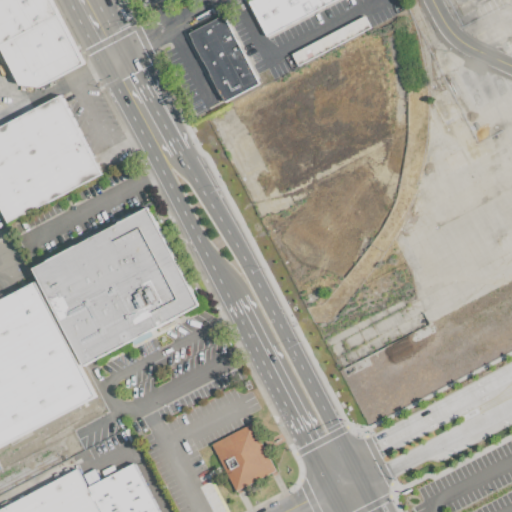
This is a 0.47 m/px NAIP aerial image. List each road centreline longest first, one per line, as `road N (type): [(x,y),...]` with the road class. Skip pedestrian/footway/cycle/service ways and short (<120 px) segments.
road 1 (tertiary): [(358,473),(186,158)]
road 2 (tertiary): [(229,302),(329,488)]
road 3 (tertiary): [(152,137),(162,177),(229,302)]
